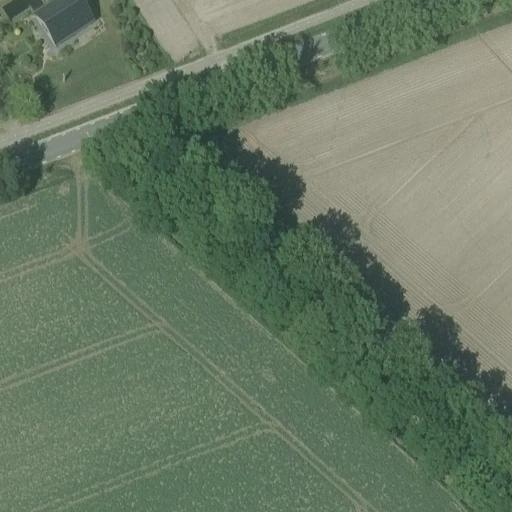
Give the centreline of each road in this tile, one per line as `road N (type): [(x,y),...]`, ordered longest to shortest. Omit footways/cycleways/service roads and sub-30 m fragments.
road 1 (track): [(105,131),(509,511)]
road 2 (tertiary): [(0,172),(450,0)]
